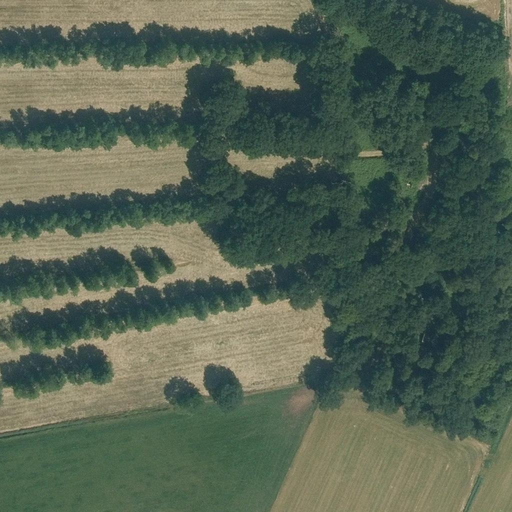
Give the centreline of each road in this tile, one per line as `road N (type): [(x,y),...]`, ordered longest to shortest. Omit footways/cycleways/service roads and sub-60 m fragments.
road 1 (track): [(511,96),(442,132),(386,305),(346,308)]
road 2 (track): [(452,121),(359,48),(334,42)]
